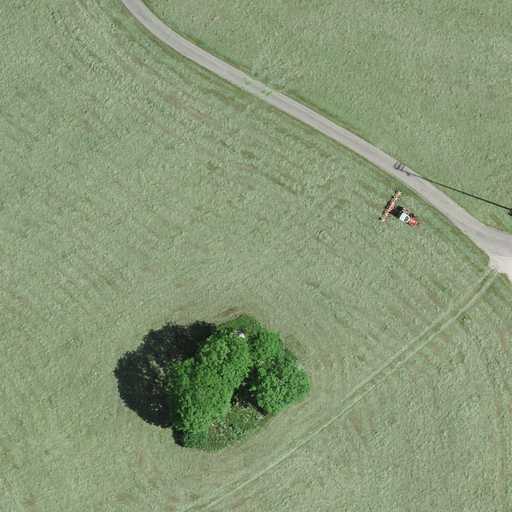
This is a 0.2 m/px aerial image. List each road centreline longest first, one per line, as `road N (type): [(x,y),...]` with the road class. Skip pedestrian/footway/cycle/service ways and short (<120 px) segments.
road 1 (unclassified): [(511,246),(184,48),(132,0)]
road 2 (track): [(511,263),(503,246),(490,275),(416,351),(181,511)]
